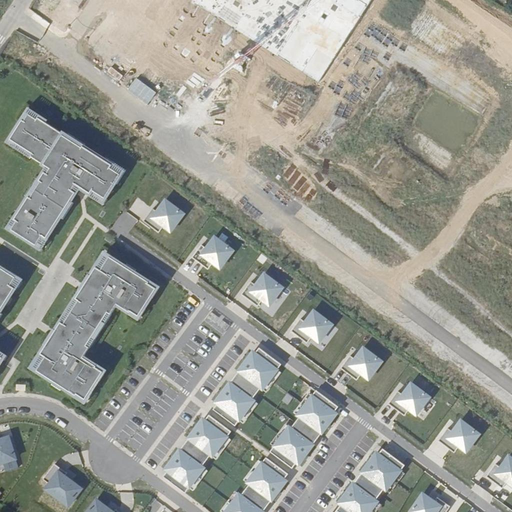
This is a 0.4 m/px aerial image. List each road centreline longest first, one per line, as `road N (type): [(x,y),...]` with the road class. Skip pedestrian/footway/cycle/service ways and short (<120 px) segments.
road 1 (unclassified): [(9,24),(236,179),(511,386)]
road 2 (residential): [(105,445),(211,298)]
road 3 (residential): [(239,320),(131,465)]
road 4 (residential): [(239,320),(368,418)]
road 5 (residential): [(368,418),(495,511)]
